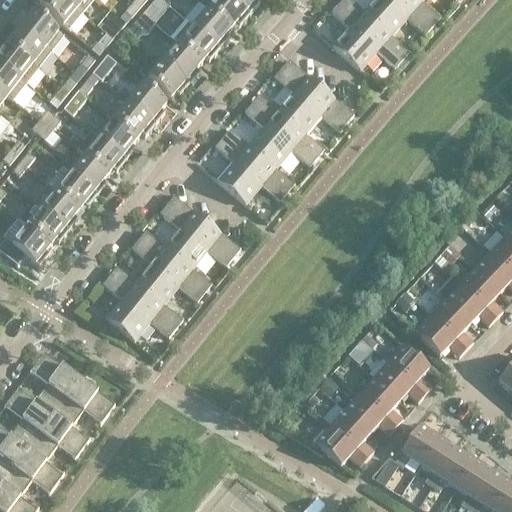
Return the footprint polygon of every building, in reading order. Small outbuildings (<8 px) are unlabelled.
[(68,34),(81,17),(60,0),(44,0),(45,0),(49,4),(42,12),(68,34)] [(92,0),(60,0),(81,17),(94,2),(92,0)] [(144,0),(137,0),(132,6),(139,12),(147,3),(144,0)] [(218,0),(207,13),(230,33),(235,27),(238,31),(249,19),(227,0),(218,0)] [(227,0),(249,19),(259,7),(255,4),(258,0),(227,0)] [(333,51),(346,63),(377,28),(364,17),(364,16),(346,0),(345,0),(331,16),(349,33),(333,51)] [(378,0),(364,16),(364,17),(377,28),(402,0),(378,0)] [(413,0),(402,0),(377,28),(390,40),(391,40),(406,23),(424,39),(439,22),(421,6),(413,0)] [(139,12),(132,6),(124,16),(131,22),(139,12)] [(143,17),(149,23),(157,13),(151,8),(143,17)] [(192,30),(219,53),(229,41),(226,38),(230,33),(207,13),(192,30)] [(143,17),(134,27),(141,32),(149,23),(143,17)] [(26,24),(19,32),(50,56),(63,40),(37,19),(30,27),(26,24)] [(119,22),(105,37),(112,43),(126,27),(119,22)] [(177,47),(200,67),(205,62),(209,65),(219,53),(192,30),(188,26),(173,43),(177,47)] [(346,63),(359,75),(376,57),(394,73),(409,56),(391,40),(390,40),(377,28),(346,63)] [(19,32),(7,48),(38,72),(50,56),(19,32)] [(112,43),(105,37),(97,47),(104,53),(112,43)] [(112,52),(119,58),(127,48),(120,43),(112,52)] [(162,64),(189,88),(199,76),(196,73),(200,67),(177,47),(162,64)] [(7,48),(0,56),(0,68),(25,89),(38,72),(7,48)] [(95,64),(88,58),(80,68),(87,74),(95,64)] [(91,79),(97,84),(100,86),(116,67),(106,59),(91,79)] [(139,76),(170,102),(175,96),(179,99),(189,88),(162,64),(154,74),(146,67),(139,76)] [(283,90),(272,104),(281,111),(277,115),(277,116),(290,127),(321,92),(315,88),(305,79),(288,65),(274,82),(283,90)] [(0,68),(0,94),(13,105),(25,89),(0,68)] [(97,84),(91,79),(77,96),(84,101),(97,84)] [(69,81),(61,91),(68,96),(76,87),(69,81)] [(142,88),(127,107),(154,129),(164,116),(161,113),(166,107),(142,88)] [(68,96),(61,91),(53,101),(60,106),(68,96)] [(338,136),(353,119),(321,92),(290,127),(304,139),(305,138),(320,121),(338,136)] [(13,105),(0,94),(0,120),(0,121),(0,120),(0,119),(0,109),(7,101),(12,105),(13,105)] [(84,101),(77,96),(69,105),(76,111),(84,101)] [(277,116),(277,115),(259,99),(244,116),(263,132),(248,150),(247,151),(261,162),(290,127),(277,116)] [(112,124),(136,143),(141,138),(145,141),(154,129),(127,107),(117,118),(111,113),(106,119),(112,125),(112,124)] [(45,130),(53,120),(46,114),(38,124),(45,130)] [(45,130),(52,135),(60,125),(53,120),(45,130)] [(45,130),(38,124),(31,134),(37,139),(45,130)] [(112,124),(112,125),(98,142),(126,164),(136,152),(132,149),(136,143),(112,124)] [(309,171),(323,154),(305,138),(304,139),(290,127),(261,162),(275,173),(290,155),(309,171)] [(45,130),(37,139),(44,145),(52,135),(45,130)] [(218,186),(231,197),(261,162),(247,151),(248,150),(229,134),(215,151),(233,167),(218,186)] [(90,135),(75,153),(84,160),(107,179),(112,173),(116,176),(126,164),(98,142),(90,135)] [(18,145),(10,154),(17,159),(25,150),(18,145)] [(17,159),(10,154),(2,164),(9,170),(17,159)] [(19,166),(26,172),(34,162),(27,156),(19,166)] [(69,177),(97,199),(107,187),(103,184),(107,179),(84,160),(69,177)] [(231,197),(245,208),(260,190),(279,206),(294,189),(275,173),(261,162),(231,197)] [(26,172),(19,166),(11,176),(18,181),(26,172)] [(69,177),(55,195),(79,214),(83,208),(87,212),(97,199),(69,177)] [(33,206),(68,235),(78,223),(74,219),(79,214),(55,195),(47,189),(33,206)] [(177,263),(207,227),(173,200),(159,218),(178,233),(164,251),(164,252),(177,263)] [(18,224),(26,230),(50,249),(54,244),(58,247),(68,235),(33,206),(18,224)] [(489,208),(481,216),(490,225),(499,216),(489,208)] [(467,221),(461,227),(466,232),(472,226),(467,221)] [(26,230),(18,224),(16,223),(2,241),(5,243),(0,249),(0,255),(17,269),(25,260),(39,271),(49,258),(45,255),(50,249),(26,230)] [(191,274),(192,274),(206,256),(225,271),(240,253),(207,227),(177,263),(191,274)] [(135,287),(149,298),(177,263),(164,252),(164,251),(145,236),(131,253),(150,269),(135,287)] [(511,249),(504,242),(489,257),(511,278),(511,249)] [(449,250),(440,259),(449,269),(459,259),(449,250)] [(511,278),(489,257),(474,273),(499,297),(507,289),(511,293),(511,278)] [(178,291),(197,306),(211,289),(192,274),(191,274),(177,263),(149,298),(163,310),(163,309),(178,291)] [(451,271),(445,266),(441,269),(453,281),(457,277),(451,271)] [(149,298),(135,287),(116,271),(102,289),(121,304),(106,323),(112,328),(108,332),(117,338),(120,334),(149,298)] [(474,273),(460,289),(495,323),(502,316),(491,305),(499,297),(474,273)] [(495,323),(460,289),(445,304),(469,328),(477,320),(488,330),(495,323)] [(394,306),(395,306),(405,316),(415,306),(404,296),(394,306)] [(163,309),(163,310),(149,298),(120,334),(134,345),(149,326),(168,342),(182,324),(163,309)] [(445,304),(430,320),(465,354),(472,347),(462,336),(469,328),(445,304)] [(465,354),(430,320),(414,336),(439,360),(447,351),(458,362),(465,354)] [(424,400),(431,392),(420,382),(428,373),(403,350),(387,366),(424,400)] [(53,418),(79,383),(44,357),(29,376),(30,377),(31,376),(48,388),(36,405),(35,404),(35,405),(53,418)] [(424,400),(387,366),(373,382),(398,405),(406,397),(417,407),(424,400)] [(511,368),(498,385),(511,397),(511,368)] [(338,391),(328,381),(319,390),(330,400),(338,391)] [(398,405),(373,382),(359,398),(395,432),(402,424),(391,414),(398,405)] [(71,432),(72,431),(71,431),(83,414),(100,426),(99,428),(100,428),(114,409),(79,383),(53,418),(71,432)] [(35,405),(35,404),(19,392),(20,391),(19,390),(3,411),(4,412),(5,411),(22,423),(10,440),(27,453),(53,418),(35,405)] [(395,432),(359,398),(344,415),(369,437),(377,429),(388,439),(395,432)] [(369,437),(344,415),(330,431),(366,464),(373,456),(362,446),(369,437)] [(46,466),(45,465),(57,449),(74,461),(73,463),(74,463),(90,442),(89,441),(88,443),(72,431),(71,432),(53,418),(27,453),(46,466)] [(419,428),(394,467),(402,472),(408,462),(420,469),(438,440),(419,428)] [(366,464),(330,431),(314,447),(340,470),(348,461),(359,471),(366,464)] [(0,486),(2,488),(27,453),(10,440),(0,432),(0,486)] [(425,487),(431,491),(456,452),(438,440),(420,469),(431,477),(425,487)] [(445,485),(456,492),(474,463),(456,452),(431,491),(438,495),(445,485)] [(20,501),(20,500),(32,484),(48,496),(47,498),(48,498),(64,477),(63,476),(62,478),(46,466),(27,453),(2,488),(20,501)] [(469,511),(493,475),(474,463),(456,492),(468,500),(461,510),(460,509),(457,511),(469,511)] [(478,511),(481,508),(486,511),(494,511),(511,487),(493,475),(469,511),(478,511)] [(511,511),(511,487),(494,511),(511,511)] [(2,488),(0,490),(0,511),(38,511),(37,511),(36,511),(35,511),(20,501),(2,488)] [(316,502),(305,511),(319,511),(323,509),(316,502)]
